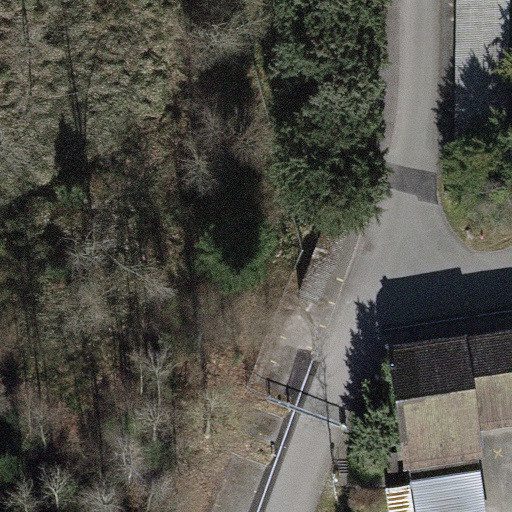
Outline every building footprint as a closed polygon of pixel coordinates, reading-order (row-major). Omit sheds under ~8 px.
[(377,0),(328,0),(324,165),(373,167),(377,0)] [(508,0),(459,0),(456,169),(506,170),(508,0)] [(317,302),(361,189),(344,182),(300,296),(317,302)] [(511,349),(394,368),(408,468),(478,459),(474,428),(511,422),(511,349)] [(485,511),(478,459),(408,468),(414,511),(485,511)]
